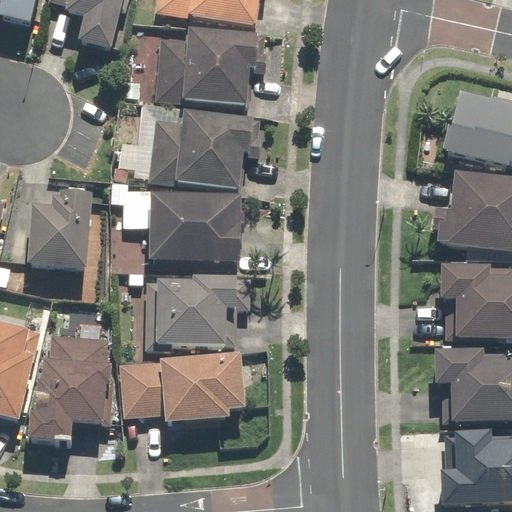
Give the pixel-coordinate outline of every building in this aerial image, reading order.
[(0,0),(0,30),(24,36),(33,0),(0,0)] [(109,62),(124,0),(46,0),(45,8),(61,12),(58,23),(77,28),(71,53),(109,62)] [(154,0),(151,24),(250,39),(255,2),(260,2),(260,0),(154,0)] [(157,45),(151,109),(241,118),(245,79),(249,79),(253,45),(181,38),(180,47),(157,45)] [(449,104),(435,166),(500,181),(501,177),(511,180),(511,109),(489,104),(487,113),(449,104)] [(119,149),(115,187),(233,201),(238,165),(253,167),(258,126),(139,112),(135,151),(119,149)] [(430,216),(426,254),(511,262),(511,189),(447,182),(443,218),(430,216)] [(153,198),(122,197),(121,235),(143,236),(142,272),(233,274),(235,206),(153,204),(153,198)] [(81,280),(87,203),(52,201),(52,207),(45,207),(44,218),(25,216),(21,276),(81,280)] [(511,276),(434,275),(434,311),(443,311),(442,349),(511,350),(511,276)] [(185,292),(143,291),(143,358),(237,359),(237,319),(248,319),(248,286),(185,285),(185,292)] [(0,331),(0,429),(15,433),(37,340),(0,331)] [(22,421),(20,450),(64,453),(65,433),(97,435),(100,396),(104,396),(107,346),(48,342),(46,372),(36,371),(34,392),(30,392),(28,421),(22,421)] [(511,359),(426,360),(427,396),(438,396),(438,434),(511,433),(511,359)] [(234,362),(114,372),(119,426),(156,423),(157,436),(223,430),(222,421),(239,419),(234,362)] [(431,481),(432,511),(511,511),(511,439),(440,442),(442,481),(431,481)]
